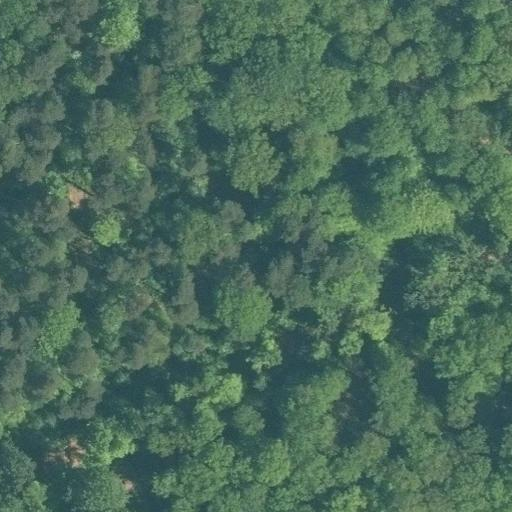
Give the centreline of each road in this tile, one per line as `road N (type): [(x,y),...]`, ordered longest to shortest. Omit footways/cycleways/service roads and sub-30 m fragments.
road 1 (track): [(404,293),(0,485)]
road 2 (track): [(511,250),(404,293),(283,0)]
